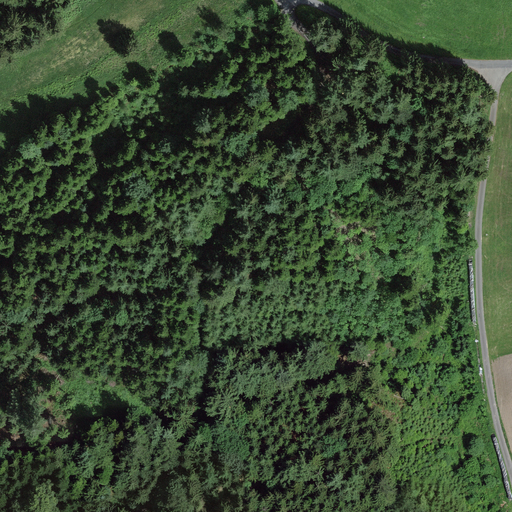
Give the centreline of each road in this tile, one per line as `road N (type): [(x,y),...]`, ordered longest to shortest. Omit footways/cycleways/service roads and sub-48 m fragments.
road 1 (unclassified): [(141,511),(174,464),(199,383),(208,248),(235,193),(325,83),(320,60),(282,0)]
road 2 (track): [(498,65),(478,228),(478,299),(493,413),(511,473)]
road 3 (unclassified): [(511,64),(396,51),(308,0)]
